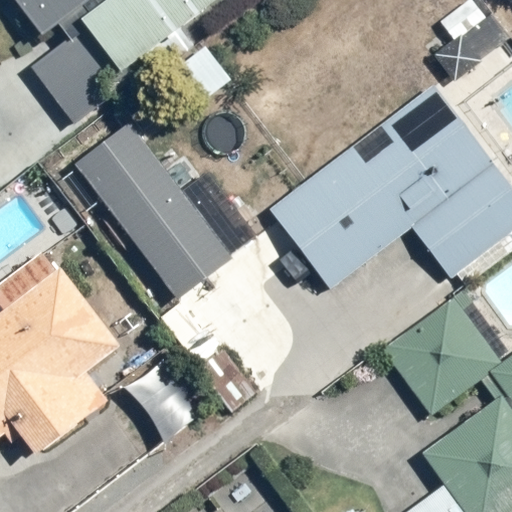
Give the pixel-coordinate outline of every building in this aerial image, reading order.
[(29,72),(79,137),(120,106),(102,82),(209,0),(13,0),(41,37),(55,26),(67,42),(29,72)] [(511,232),(511,189),(433,84),(268,208),(329,289),(410,227),(449,279),(474,261),(483,273),(506,256),(497,244),(511,232)] [(57,267),(39,243),(0,272),(0,432),(13,423),(35,452),(104,400),(83,372),(117,346),(57,267)] [(406,511),(509,511),(511,510),(511,350),(505,355),(461,293),(375,354),(431,432),(415,444),(444,485),(406,511)] [(262,511),(255,502),(242,511),(262,511)]
